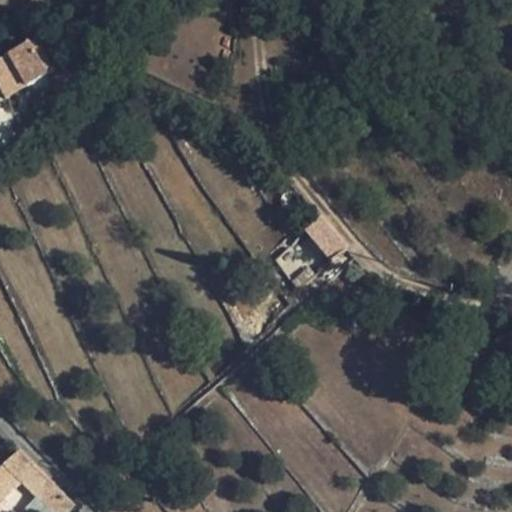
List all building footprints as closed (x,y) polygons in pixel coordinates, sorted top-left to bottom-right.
[(9,56),(28,87),(54,72),(35,41),(9,56)] [(0,90),(5,99),(28,87),(9,56),(0,60),(0,90)] [(306,232),(332,264),(348,250),(321,219),(306,232)] [(300,291),(314,280),(307,272),(295,283),(300,291)] [(0,485),(9,478),(42,511),(68,511),(17,459),(0,473),(0,485)]
